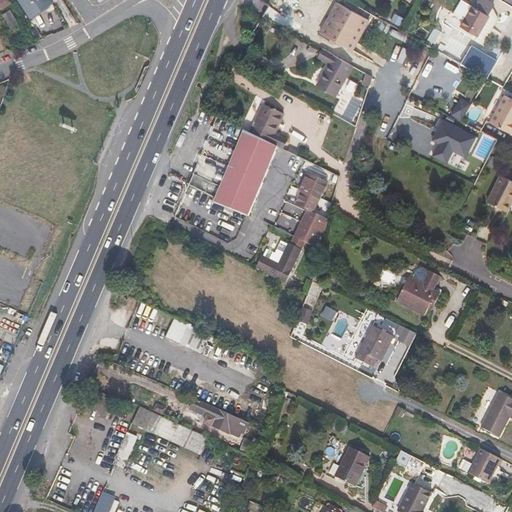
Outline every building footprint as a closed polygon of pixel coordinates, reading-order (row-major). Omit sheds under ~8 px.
[(0,0),(0,6),(2,10),(13,3),(11,0),(0,0)] [(51,0),(20,0),(32,17),(53,3),(51,0)] [(477,0),(474,7),(462,0),(461,0),(454,14),(465,20),(461,27),(473,34),(477,37),(490,15),(489,15),(496,4),(489,0),(477,0)] [(337,2),(320,33),(353,51),(369,20),(337,2)] [(490,15),(477,37),(473,34),(472,38),(483,44),(499,18),(496,4),(489,15),(490,15)] [(3,14),(12,28),(19,24),(11,10),(3,14)] [(437,43),(443,32),(437,29),(430,39),(437,43)] [(472,45),(450,32),(439,49),(462,62),(472,45)] [(353,66),(323,49),(318,57),(329,64),(318,82),(324,86),(322,89),(336,97),(353,66)] [(373,77),(368,74),(364,83),(370,85),(373,77)] [(484,81),(475,76),(470,86),(478,91),(484,81)] [(491,123),(511,133),(511,98),(506,95),(491,123)] [(471,102),(462,97),(452,113),(461,119),(471,102)] [(263,104),(250,133),(283,149),(287,139),(275,134),(284,114),(263,104)] [(470,150),(476,137),(443,120),(438,129),(442,131),(436,142),(440,144),(433,156),(448,163),(454,151),(464,156),(467,149),(470,150)] [(329,126),(321,142),(338,150),(346,134),(329,126)] [(442,131),(438,129),(433,140),(436,142),(442,131)] [(245,132),(216,202),(251,217),(278,148),(245,132)] [(290,147),(288,151),(297,156),(299,152),(290,147)] [(307,210),(294,236),(306,242),(321,250),(329,218),(314,212),(328,182),(308,172),(300,190),(302,191),(296,204),(307,210)] [(511,201),(511,179),(501,174),(488,202),(507,211),(511,201)] [(290,244),(289,243),(279,264),(263,256),(257,268),(286,282),(302,250),(306,242),(294,236),(290,244)] [(279,264),(289,243),(281,239),(275,252),(267,248),(263,256),(279,264)] [(423,284),(409,277),(397,302),(425,316),(429,308),(433,310),(441,294),(434,290),(440,276),(430,271),(423,284)] [(211,336),(169,316),(160,335),(202,355),(211,336)] [(394,336),(373,325),(356,358),(373,367),(377,359),(381,361),(394,336)] [(418,334),(400,325),(393,335),(399,338),(398,340),(411,347),(418,334)] [(115,398),(94,389),(87,406),(108,415),(115,398)] [(511,398),(499,392),(481,428),(500,437),(510,417),(511,418),(511,398)] [(249,423),(195,399),(190,409),(206,416),(204,422),(242,439),(249,423)] [(168,408),(156,402),(153,410),(164,416),(168,408)] [(112,406),(110,412),(123,417),(125,412),(112,406)] [(228,447),(141,407),(133,424),(220,463),(228,447)] [(398,407),(395,413),(402,417),(405,410),(398,407)] [(140,437),(128,432),(119,453),(131,458),(140,437)] [(259,444),(245,438),(240,451),(254,457),(259,444)] [(371,457),(350,446),(340,466),(334,463),(329,473),(356,487),(371,457)] [(501,459),(481,448),(473,464),(467,461),(463,470),(489,484),(501,459)] [(408,456),(403,454),(400,462),(405,464),(408,456)] [(267,455),(263,461),(270,464),(273,458),(267,455)] [(259,463),(257,470),(263,472),(265,465),(259,463)] [(432,493),(412,483),(398,511),(422,511),(423,511),(432,493)] [(375,509),(380,511),(384,511),(387,507),(379,503),(375,509)]
